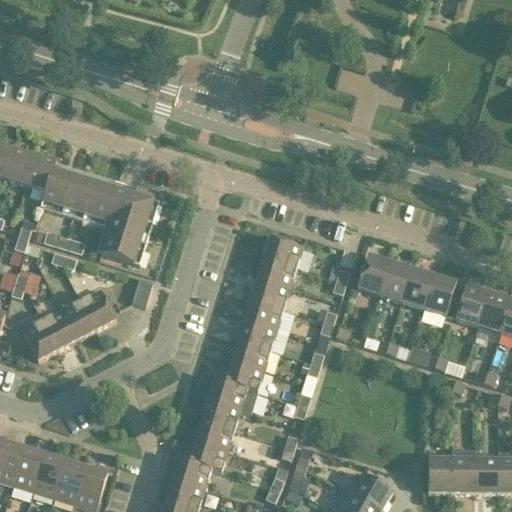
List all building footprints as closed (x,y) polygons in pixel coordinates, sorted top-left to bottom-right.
[(339,73),(339,90),(364,89),(363,72),(339,73)] [(414,90),(379,83),(375,104),(410,111),(414,90)] [(14,151),(0,146),(0,182),(4,183),(14,151)] [(35,157),(14,151),(4,183),(25,190),(35,157)] [(56,164),(35,157),(25,190),(45,196),(46,196),(53,174),(56,164)] [(53,174),(46,196),(45,196),(40,212),(108,233),(101,259),(139,271),(158,207),(53,174)] [(23,223),(21,232),(31,235),(31,233),(34,234),(36,227),(23,223)] [(21,232),(17,243),(27,246),(31,235),(21,232)] [(31,244),(40,247),(43,238),(34,236),(31,244)] [(61,253),(65,242),(46,236),(42,248),(61,253)] [(65,242),(61,253),(81,260),(84,248),(65,242)] [(270,242),(263,263),(296,273),(302,252),(270,242)] [(24,257),(27,246),(17,243),(13,254),(14,254),(23,257),(24,257)] [(14,254),(10,268),(19,270),(23,257),(14,254)] [(73,275),(76,264),(53,258),(50,268),(73,275)] [(379,301),(389,268),(367,261),(357,294),(379,301)] [(257,284),(289,294),(296,273),(263,263),(257,284)] [(401,307),(411,275),(389,268),(379,301),(401,307)] [(335,285),(346,288),(349,278),(338,274),(335,285)] [(423,314),(433,281),(411,275),(401,307),(423,314)] [(14,290),(24,293),(27,281),(18,278),(14,290)] [(433,281),(423,314),(445,321),(455,288),(433,281)] [(145,312),(152,288),(138,284),(131,308),(145,312)] [(250,304),(283,314),(289,294),(257,284),(250,304)] [(346,288),(335,285),(332,297),(342,300),(346,288)] [(20,304),(24,293),(14,290),(10,301),(20,304)] [(477,331),(487,298),(465,291),(455,324),(477,331)] [(100,295),(80,305),(96,335),(116,325),(100,295)] [(499,338),(509,305),(487,298),(477,331),(499,338)] [(244,325),(276,335),(283,314),(250,304),(244,325)] [(61,315),(77,346),(96,335),(80,305),(61,315)] [(511,341),(511,305),(509,305),(499,338),(511,341)] [(41,326),(57,356),(77,346),(61,315),(41,326)] [(322,327),(333,330),(336,319),(326,315),(322,327)] [(237,346),(270,356),(276,335),(244,325),(237,346)] [(57,356),(41,326),(22,336),(37,366),(57,356)] [(333,330),(322,327),(319,338),(329,341),(333,330)] [(345,346),(348,335),(338,332),(335,343),(345,346)] [(392,337),(383,334),(379,345),(389,348),(392,337)] [(375,355),(385,358),(389,348),(379,345),(375,355)] [(263,377),(270,356),(237,346),(231,367),(263,377)] [(398,351),(389,348),(385,358),(395,361),(398,351)] [(434,374),(438,363),(428,360),(428,359),(410,354),(407,365),(434,374)] [(309,368),(320,371),(323,360),(313,357),(309,368)] [(438,363),(434,374),(444,377),(447,366),(438,363)] [(306,379),(309,368),(302,366),(299,377),(306,379)] [(225,388),(246,394),(246,395),(257,398),(263,377),(231,367),(225,387),(225,388)] [(320,371),(309,368),(306,379),(316,382),(320,371)] [(483,389),(486,378),(476,375),(473,386),(483,389)] [(486,378),(483,389),(493,392),(496,381),(486,378)] [(452,397),(455,386),(445,383),(441,393),(452,397)] [(246,394),(225,388),(225,387),(214,384),(208,405),(240,415),(246,395),(246,394)] [(455,386),(452,397),(461,400),(465,389),(455,386)] [(497,411),(500,400),(490,397),(487,407),(497,411)] [(296,410),(307,413),(310,401),(300,398),(296,410)] [(500,400),(497,411),(507,414),(510,403),(500,400)] [(208,405),(201,426),(233,436),(240,415),(208,405)] [(307,413),(296,410),(293,421),(303,424),(307,413)] [(201,426),(195,447),(227,457),(233,436),(201,426)] [(284,451),(294,454),(297,443),(287,440),(284,451)] [(0,487),(12,491),(24,453),(3,447),(0,456),(0,487)] [(188,467),(210,474),(210,475),(221,478),(227,457),(195,447),(189,467),(188,467)] [(280,462),(291,465),(294,454),(284,451),(280,462)] [(24,453),(12,491),(33,497),(44,459),(24,453)] [(473,456),(450,456),(450,464),(451,464),(451,499),(473,499),(474,465),(473,465),(473,456)] [(53,504),(65,466),(44,459),(33,497),(53,504)] [(295,472),(305,475),(308,465),(298,462),(295,472)] [(210,474),(188,467),(189,467),(178,463),(172,485),(204,495),(210,475),(210,474)] [(427,499),(451,499),(451,464),(450,464),(427,464),(427,499)] [(511,499),(511,464),(497,465),(496,499),(511,499)] [(496,499),(497,465),(474,465),(473,499),(496,499)] [(65,466),(53,504),(74,510),(86,472),(65,466)] [(96,511),(107,479),(86,472),(74,510),(79,511),(96,511)] [(305,475),(295,472),(291,481),(302,484),(305,475)] [(350,501),(370,511),(383,511),(392,497),(362,480),(350,501)] [(284,486),(274,482),(269,493),(279,497),(284,486)] [(198,511),(204,495),(172,485),(165,506),(185,511),(198,511)] [(279,497),(269,493),(264,504),(274,508),(279,497)] [(331,511),(370,511),(350,501),(349,502),(342,498),(339,499),(331,511)]
